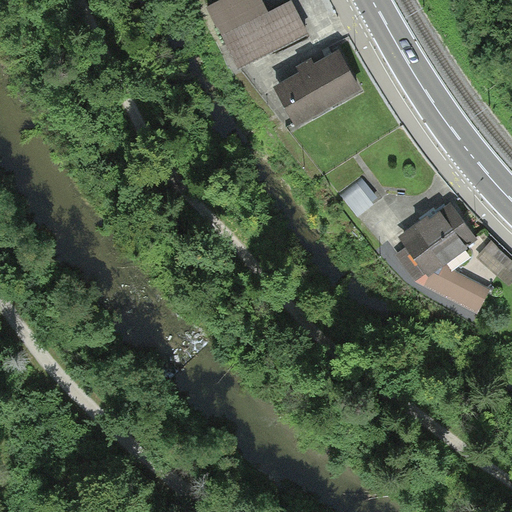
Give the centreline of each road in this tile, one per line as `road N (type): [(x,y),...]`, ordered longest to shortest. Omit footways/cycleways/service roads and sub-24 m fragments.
road 1 (track): [(511,482),(374,383),(232,241),(164,162),(79,0)]
road 2 (track): [(205,511),(146,463),(33,346),(0,300)]
road 3 (secondary): [(511,200),(432,103),(373,0)]
